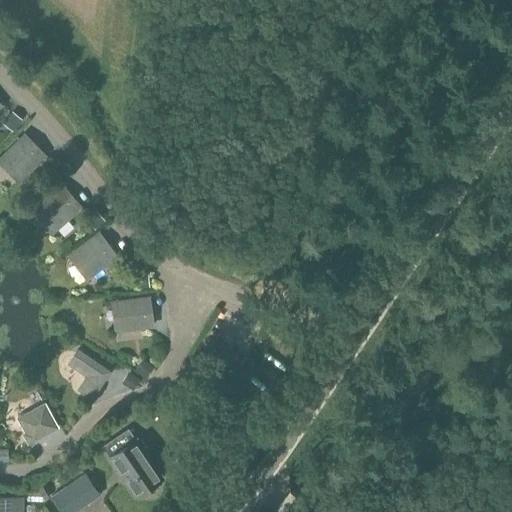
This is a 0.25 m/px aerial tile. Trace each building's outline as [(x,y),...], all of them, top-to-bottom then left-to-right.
[(12,131),(21,119),(11,111),(1,122),(12,131)] [(0,164),(21,184),(48,156),(24,133),(0,158),(0,164)] [(54,235),(84,210),(62,185),(33,210),(54,235)] [(94,229),(104,220),(95,210),(85,219),(94,229)] [(87,281),(119,256),(100,231),(68,256),(87,281)] [(148,287),(147,274),(134,274),(135,288),(148,287)] [(115,333),(155,328),(151,296),(111,301),(115,333)] [(93,401),(112,372),(78,349),(67,365),(85,377),(76,390),(93,401)] [(144,378),(153,367),(143,359),(134,369),(144,378)] [(133,391),(140,379),(128,371),(120,383),(133,391)] [(427,409),(432,401),(424,396),(419,404),(427,409)] [(29,445),(59,429),(45,403),(17,418),(24,432),(22,433),(29,445)] [(135,500),(137,499),(166,479),(137,437),(106,458),(135,500)] [(62,511),(76,511),(100,496),(86,474),(52,497),(62,511)] [(0,496),(0,511),(22,511),(23,497),(0,496)]
